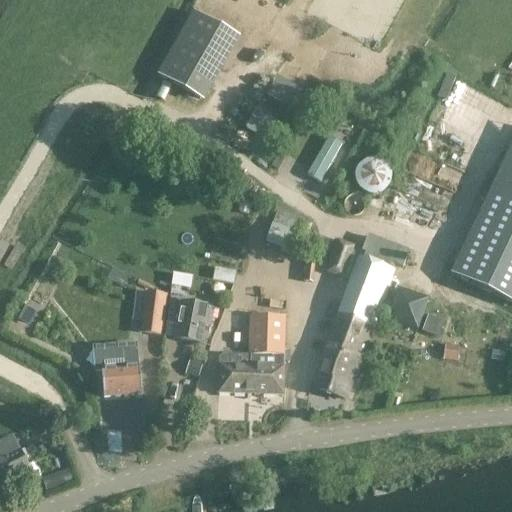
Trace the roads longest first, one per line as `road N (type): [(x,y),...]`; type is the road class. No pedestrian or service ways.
road 1 (track): [(511,115),(436,252),(380,229),(325,229),(198,132),(112,96),(82,98),(45,132),(0,211)]
road 2 (unclassified): [(511,413),(381,420),(326,438),(264,437),(54,511)]
road 3 (track): [(0,366),(46,392),(69,417),(93,498)]
